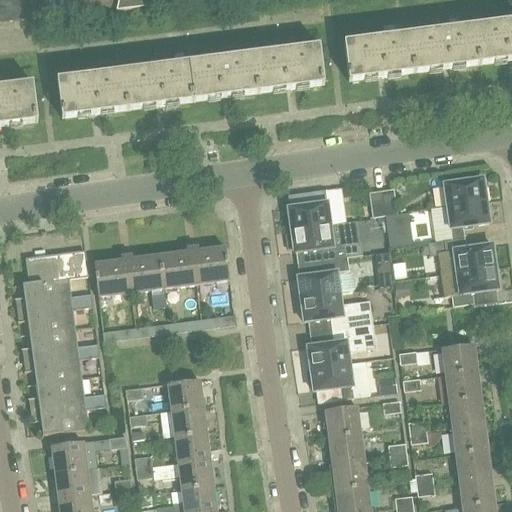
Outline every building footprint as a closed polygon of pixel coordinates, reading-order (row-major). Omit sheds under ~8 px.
[(7,0),(0,0),(0,23),(10,22),(7,0)] [(7,0),(10,22),(22,21),(19,0),(7,0)] [(19,0),(22,21),(35,19),(32,0),(19,0)] [(74,0),(74,3),(116,11),(118,0),(74,0)] [(199,0),(118,0),(116,11),(115,15),(198,4),(199,0)] [(511,23),(474,29),(479,67),(511,62),(511,23)] [(413,76),(440,72),(479,67),(474,29),(408,37),(413,76)] [(348,84),(413,76),(408,37),(343,46),(348,84)] [(253,58),(258,96),(324,87),(319,49),(253,58)] [(192,104),(258,96),(253,58),(187,67),(192,104)] [(192,104),(187,67),(121,75),(126,113),(192,104)] [(61,122),(126,113),(121,75),(56,84),(61,122)] [(0,129),(37,125),(32,87),(0,90),(0,129)] [(482,181),(443,187),(447,209),(485,203),(482,181)] [(393,192),(381,194),(384,219),(397,217),(393,192)] [(372,221),(384,219),(381,194),(368,196),(372,221)] [(447,209),(430,211),(435,244),(441,243),(451,242),(464,240),(462,229),(488,226),(485,203),(447,209)] [(291,233),(329,228),(326,205),(288,211),(291,233)] [(407,216),(387,219),(389,236),(410,232),(407,216)] [(320,252),(322,264),(347,260),(362,258),(360,245),(333,250),(329,228),(291,233),(291,237),(285,238),(288,253),(293,252),(294,255),(320,252)] [(410,232),(389,236),(390,243),(411,240),(410,232)] [(443,254),(436,255),(439,278),(495,270),(491,247),(465,251),(464,240),(451,242),(441,243),(443,254)] [(224,251),(193,255),(158,259),(162,292),(229,284),(224,251)] [(67,283),(87,280),(84,253),(23,261),(27,286),(27,287),(67,282),(67,283)] [(162,292),(158,259),(92,267),(96,301),(162,292)] [(322,264),(323,276),(297,280),(300,302),(339,297),(352,295),(355,291),(353,276),(349,273),(347,260),(322,264)] [(495,270),(439,278),(442,299),(451,298),(452,310),(461,309),(467,308),(473,307),(472,296),(496,292),(498,292),(495,270)] [(391,277),(377,279),(379,291),(392,289),(391,277)] [(16,303),(18,314),(70,307),(71,313),(81,312),(79,299),(70,300),(67,283),(67,282),(27,287),(27,286),(21,287),(23,301),(13,302),(13,303),(16,303)] [(408,284),(393,286),(394,299),(409,297),(408,284)] [(330,321),(331,333),(372,328),(369,304),(341,308),(339,297),(300,302),(303,325),(330,321)] [(79,299),(81,312),(91,310),(89,298),(79,299)] [(27,338),(74,332),(71,313),(70,307),(18,314),(19,325),(16,325),(16,326),(26,325),(27,338)] [(233,319),(167,327),(169,336),(234,328),(233,319)] [(103,345),(169,336),(167,327),(102,336),(103,345)] [(331,333),(333,346),(307,349),(310,372),(349,366),(347,356),(376,352),(372,328),(331,333)] [(74,332),(27,338),(29,351),(19,352),(19,353),(23,353),(24,364),(77,357),(78,363),(88,362),(86,349),(76,350),(74,332)] [(444,378),(476,373),(473,347),(440,352),(444,378)] [(96,348),(86,349),(88,362),(97,360),(96,348)] [(416,354),(398,356),(400,368),(417,366),(416,354)] [(34,388),(80,382),(78,363),(77,357),(24,364),(26,375),(22,375),(22,376),(32,375),(34,388)] [(354,401),(349,366),(310,372),(313,394),(339,391),(341,403),(354,401)] [(444,378),(447,404),(480,400),(476,373),(444,378)] [(395,380),(378,382),(380,396),(396,394),(395,380)] [(419,381),(402,383),(404,395),(421,393),(419,381)] [(29,403),(31,414),(83,407),(84,413),(94,412),(93,399),(83,400),(80,382),(34,388),(36,401),(26,402),(26,403),(29,403)] [(166,388),(169,414),(202,410),(198,384),(166,388)] [(142,390),(125,393),(126,403),(143,401),(142,390)] [(102,398),(93,399),(94,412),(104,410),(102,398)] [(447,404),(451,430),(483,426),(480,400),(447,404)] [(399,403),(382,405),(383,417),(401,415),(399,403)] [(87,432),(84,413),(83,407),(31,414),(32,425),(29,425),(29,426),(39,425),(41,439),(87,432)] [(169,414),(173,441),(205,436),(202,410),(169,414)] [(325,414),(328,440),(361,436),(357,410),(325,414)] [(146,417),(128,419),(130,430),(147,428),(146,417)] [(424,423),(407,426),(409,437),(425,434),(424,423)] [(487,452),(483,426),(451,430),(454,457),(487,452)] [(427,445),(425,434),(409,437),(410,447),(427,445)] [(205,436),(173,441),(176,467),(209,463),(205,436)] [(328,440),(332,467),(364,462),(361,436),(328,440)] [(125,439),(108,441),(109,452),(126,450),(125,439)] [(81,445),(49,450),(53,476),(85,472),(98,470),(96,454),(109,452),(108,441),(94,443),(95,444),(81,445)] [(387,448),(389,459),(406,457),(405,446),(387,448)] [(454,457),(458,483),(491,478),(487,452),(454,457)] [(407,467),(406,457),(389,459),(390,470),(407,467)] [(133,461),(135,472),(152,470),(151,459),(133,461)] [(368,489),(364,462),(332,467),(335,493),(368,489)] [(176,467),(152,470),(135,472),(136,482),(153,480),(154,483),(178,480),(180,493),(212,489),(209,463),(176,467)] [(53,476),(56,502),(88,498),(85,472),(53,476)] [(432,476),(415,478),(415,482),(416,488),(433,486),(432,476)] [(491,478),(458,483),(461,509),(494,505),(491,478)] [(113,484),(115,494),(132,492),(131,482),(113,484)] [(433,486),(416,488),(417,495),(417,499),(434,497),(433,486)] [(172,510),(157,511),(215,511),(212,489),(180,493),(170,494),(172,510)] [(368,489),(335,493),(337,511),(370,511),(368,493),(368,489)] [(133,503),(132,492),(115,494),(116,505),(133,503)] [(57,511),(90,511),(88,498),(56,502),(57,511)] [(394,501),(396,511),(413,509),(411,498),(394,501)]
